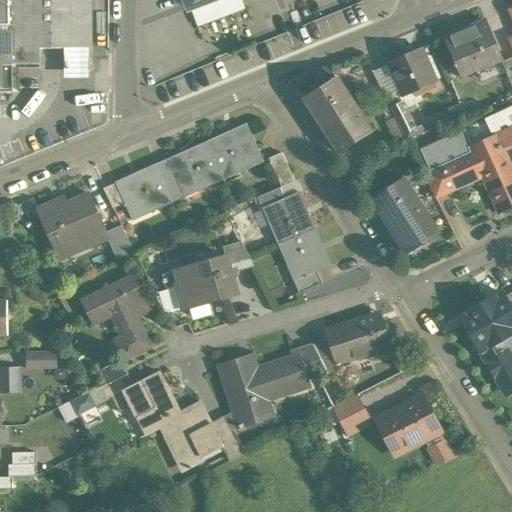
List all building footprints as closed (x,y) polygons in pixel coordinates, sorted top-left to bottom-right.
[(10,0),(0,0),(0,30),(11,30),(10,0)] [(10,0),(11,30),(11,49),(39,49),(44,49),(91,48),(90,0),(10,0)] [(486,21),(444,39),(459,73),(500,56),(486,21)] [(11,30),(0,30),(0,86),(0,87),(0,86),(0,64),(11,64),(11,49),(11,30)] [(39,65),(39,49),(11,49),(11,64),(12,65),(39,65)] [(435,83),(421,50),(389,63),(403,96),(435,83)] [(511,57),(501,62),(510,86),(511,84),(511,57)] [(12,65),(11,64),(0,64),(0,86),(0,87),(0,86),(0,92),(12,92),(12,65)] [(371,132),(336,78),(303,99),(338,153),(371,132)] [(407,115),(398,96),(387,101),(396,121),(407,116),(407,115)] [(416,135),(407,116),(396,121),(406,140),(416,135)] [(246,124),(206,142),(223,180),(248,169),(245,161),(260,155),(246,124)] [(495,142),(436,168),(447,193),(482,177),(498,213),(511,206),(511,172),(506,158),(511,155),(511,126),(492,136),(495,142)] [(223,180),(206,142),(166,160),(179,191),(180,190),(193,184),(197,192),(223,180)] [(294,182),(281,153),(269,159),(281,187),(294,182)] [(179,191),(166,160),(155,165),(171,202),(183,197),(180,190),(179,191)] [(155,165),(114,183),(114,184),(115,184),(124,203),(128,213),(143,207),(146,215),(172,203),(171,202),(155,165)] [(436,168),(423,174),(435,198),(447,193),(436,168)] [(403,179),(370,200),(405,254),(438,233),(403,179)] [(114,184),(103,189),(112,208),(124,203),(115,184),(114,184)] [(279,188),(257,198),(262,209),(284,199),(279,188)] [(284,199),(262,209),(269,225),(273,223),(280,239),(276,241),(278,246),(315,229),(299,193),(284,199)] [(89,195),(56,210),(53,204),(36,212),(58,261),(107,239),(108,239),(106,233),(89,195)] [(121,227),(106,233),(108,239),(107,239),(116,262),(134,254),(121,227)] [(315,229),(278,246),(280,250),(284,249),(291,264),(287,266),(294,282),(317,272),(331,266),(315,229)] [(241,242),(222,247),(225,257),(227,257),(231,272),(253,265),(241,242)] [(225,257),(162,276),(163,281),(162,281),(163,284),(164,284),(166,291),(176,288),(182,309),(217,299),(217,300),(235,294),(229,273),(231,272),(227,257),(225,257)] [(317,272),(294,282),(299,293),(321,283),(317,272)] [(133,278),(82,303),(92,324),(111,316),(122,339),(115,342),(124,360),(150,348),(133,313),(147,307),(133,278)] [(176,288),(166,291),(154,294),(164,314),(182,309),(176,288)] [(501,293),(478,307),(488,323),(511,310),(504,297),(501,293)] [(511,311),(511,310),(488,323),(478,307),(461,318),(505,393),(511,389),(511,363),(499,341),(511,333),(511,311)] [(380,314),(325,331),(328,340),(336,364),(337,364),(391,347),(380,314)] [(328,340),(313,345),(326,373),(338,369),(337,364),(336,364),(328,340)] [(313,345),(291,353),(292,357),(294,357),(297,367),(300,365),(305,380),(306,380),(326,373),(313,345)] [(55,367),(55,354),(26,354),(27,368),(55,367)] [(243,360),(219,368),(238,427),(263,419),(258,404),(308,387),(306,380),(305,380),(300,365),(297,367),(294,357),(292,357),(247,372),(243,360)] [(119,361),(98,372),(105,386),(127,375),(119,361)] [(19,368),(0,368),(0,393),(19,393),(19,368)] [(132,387),(122,392),(130,408),(144,436),(165,425),(169,423),(166,416),(172,413),(161,392),(168,388),(159,373),(132,387)] [(105,386),(98,389),(105,403),(112,399),(123,394),(122,392),(132,387),(127,375),(105,386)] [(123,394),(112,399),(119,414),(130,408),(123,394)] [(356,396),(333,408),(347,436),(371,424),(356,396)] [(420,396),(377,418),(396,455),(439,433),(420,396)] [(200,402),(174,416),(172,413),(166,416),(169,423),(165,425),(169,434),(163,437),(176,461),(182,458),(188,470),(204,462),(202,457),(221,447),(222,446),(211,423),(200,402)] [(223,417),(211,423),(222,446),(221,447),(228,462),(242,454),(223,417)] [(442,441),(428,448),(436,464),(451,457),(442,441)] [(15,474),(40,474),(40,450),(15,450),(15,474)] [(10,464),(0,464),(0,477),(8,477),(10,477),(10,464)] [(8,477),(0,477),(0,490),(8,490),(8,477)]
